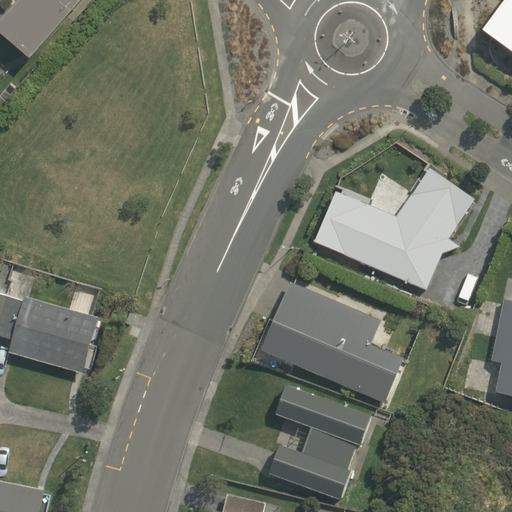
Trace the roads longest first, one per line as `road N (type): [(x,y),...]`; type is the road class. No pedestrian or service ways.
road 1 (residential): [(137,511),(174,376),(249,206),(323,84)]
road 2 (residential): [(511,152),(466,138),(391,91),(371,88)]
road 3 (residential): [(403,41),(423,66),(511,130)]
